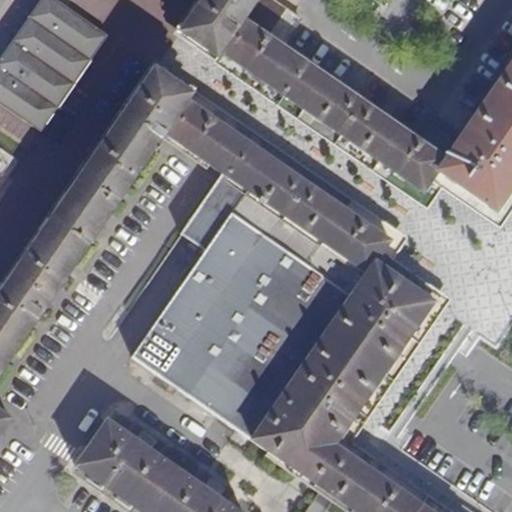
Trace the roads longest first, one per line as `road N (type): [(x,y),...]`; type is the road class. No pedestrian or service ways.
road 1 (unknown): [(511,28),(455,90),(392,52)]
road 2 (residential): [(24,499),(94,375)]
road 3 (residential): [(94,375),(201,450)]
